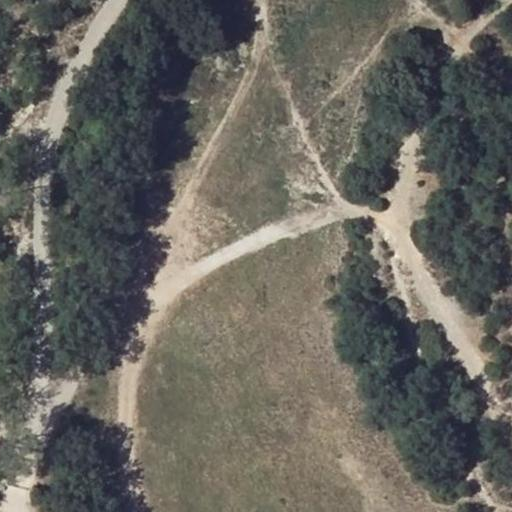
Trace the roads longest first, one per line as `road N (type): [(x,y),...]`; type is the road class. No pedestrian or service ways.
road 1 (track): [(257,0),(258,59),(147,302),(124,428),(144,511)]
road 2 (track): [(123,0),(91,40),(34,170),(47,363),(16,511)]
road 3 (track): [(450,35),(404,149),(400,236),(441,312),(511,399)]
